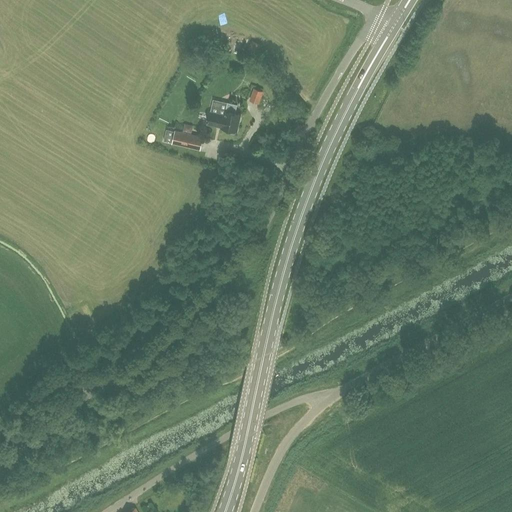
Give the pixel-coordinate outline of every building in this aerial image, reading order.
[(253,41),(244,60),(255,66),(261,54),(259,53),(262,46),(253,41)] [(254,88),(249,101),(259,104),(263,92),(254,88)] [(236,132),(239,122),(241,121),(242,118),(240,116),(240,115),(235,113),(237,105),(227,103),(225,111),(224,115),(220,115),(210,112),(207,124),(221,127),(221,128),(230,130),(229,131),(230,132),(234,133),(235,133),(236,132)] [(182,131),(191,133),(192,126),(184,124),(182,131)] [(175,132),(173,143),(199,150),(202,138),(175,132)]
